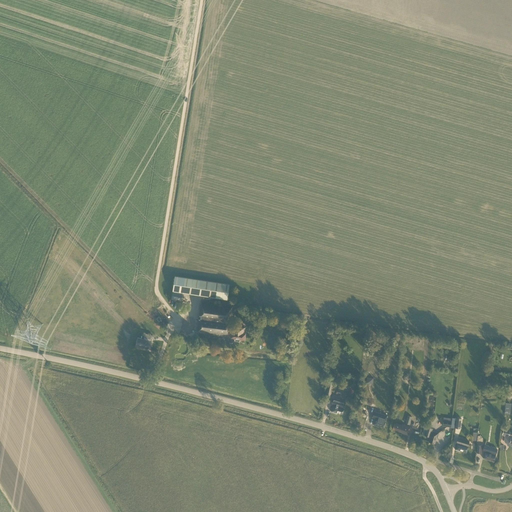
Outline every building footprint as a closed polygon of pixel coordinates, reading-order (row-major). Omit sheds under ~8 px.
[(227,299),(229,284),(175,276),(172,291),(182,292),(227,299)] [(233,326),(232,327),(229,326),(232,306),(224,305),(224,304),(216,303),(216,302),(201,300),(197,334),(227,339),(227,336),(231,337),(235,337),(234,340),(240,341),(240,338),(244,339),(245,333),(244,333),(245,328),(233,326)] [(135,346),(149,350),(153,335),(145,333),(144,339),(138,337),(135,346)] [(330,399),(331,392),(333,380),(329,379),(325,398),(330,399)] [(336,412),(342,414),(344,408),(343,408),(345,402),(333,398),(331,404),(334,404),(331,411),(333,412),(335,413),(336,412)] [(384,427),(385,421),(387,415),(374,411),(373,416),(375,417),(373,424),(377,425),(378,425),(384,427)] [(402,424),(402,425),(396,423),(396,424),(394,423),(393,429),(398,430),(398,431),(402,432),(402,433),(407,435),(410,426),(402,424)] [(435,443),(436,437),(437,437),(438,433),(431,431),(432,428),(424,425),(421,434),(430,437),(429,441),(435,443)] [(466,452),(468,446),(469,441),(458,438),(457,442),(455,449),(457,450),(459,451),(460,450),(466,452)] [(497,449),(493,448),(484,445),(483,450),(485,451),(483,458),(485,458),(489,460),(489,459),(494,460),(497,449)]
